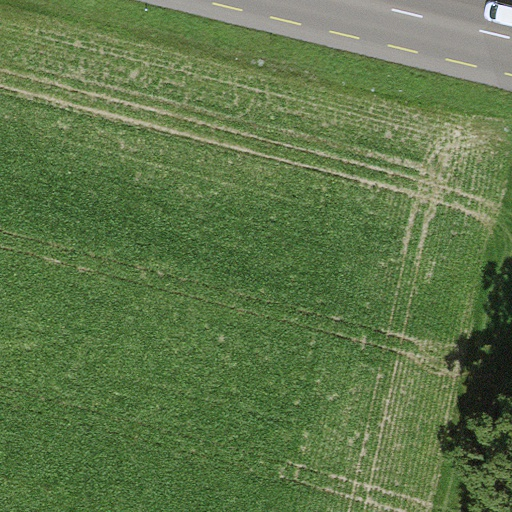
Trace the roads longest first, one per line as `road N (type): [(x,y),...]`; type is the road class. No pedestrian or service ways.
road 1 (track): [(454,511),(511,287)]
road 2 (primary): [(340,0),(511,41)]
